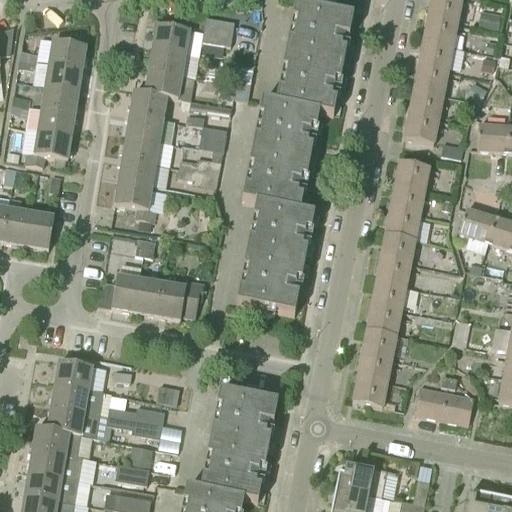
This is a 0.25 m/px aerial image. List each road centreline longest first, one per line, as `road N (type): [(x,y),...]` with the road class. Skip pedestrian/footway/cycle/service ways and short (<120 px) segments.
road 1 (residential): [(322,372),(394,0)]
road 2 (residential): [(74,276),(98,140),(93,100),(110,0)]
road 3 (residential): [(322,372),(208,355),(67,319)]
road 4 (residential): [(511,466),(312,427)]
